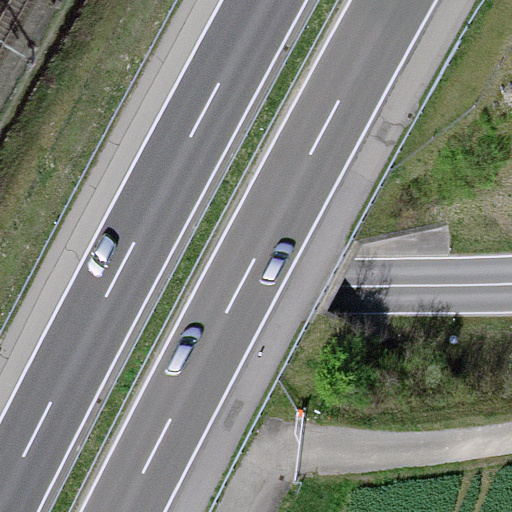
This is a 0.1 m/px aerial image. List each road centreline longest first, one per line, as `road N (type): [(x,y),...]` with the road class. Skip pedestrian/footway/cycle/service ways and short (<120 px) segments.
road 1 (motorway): [(122,511),(393,0)]
road 2 (motorway): [(264,0),(0,503)]
road 3 (tertiary): [(0,286),(511,283)]
